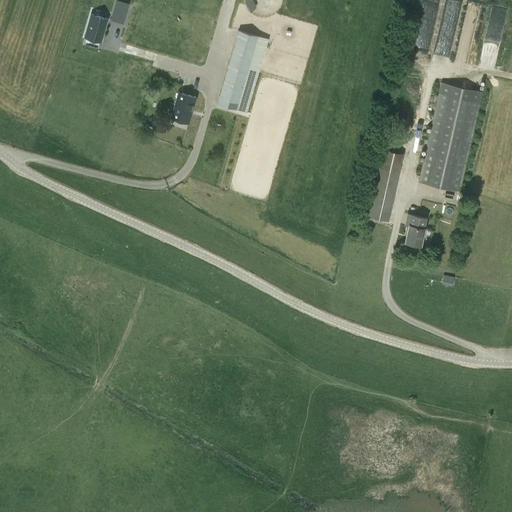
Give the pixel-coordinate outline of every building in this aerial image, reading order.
[(123,2),(119,14),(125,16),(129,3),(123,2)] [(479,5),(469,3),(457,65),(468,67),(479,5)] [(91,14),(85,37),(101,42),(107,19),(91,14)] [(246,111),(267,38),(238,30),(216,103),(246,111)] [(434,60),(444,63),(447,53),(440,51),(442,46),(439,45),(434,60)] [(459,191),(481,91),(440,82),(418,181),(459,191)] [(188,122),(195,97),(178,92),(171,118),(188,122)] [(384,149),(380,168),(369,216),(388,220),(403,153),(384,149)] [(405,224),(409,225),(405,241),(421,245),(425,228),(424,228),(426,218),(408,213),(405,224)] [(444,274),(443,283),(453,284),(454,275),(444,274)]
